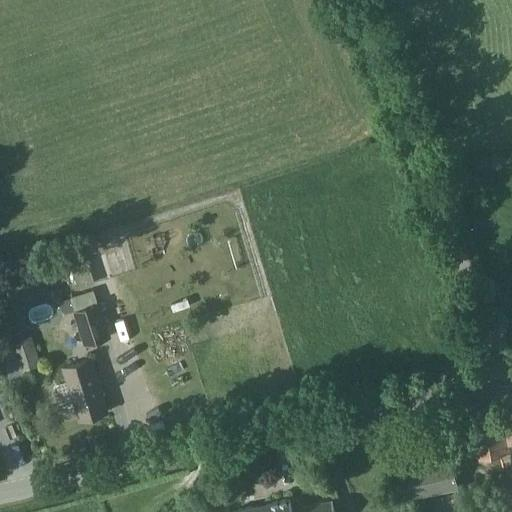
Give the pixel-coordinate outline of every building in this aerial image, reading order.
[(100,303),(74,311),(85,344),(111,336),(100,303)] [(12,342),(24,380),(44,374),(32,336),(12,342)] [(63,368),(67,381),(56,384),(54,389),(58,404),(64,406),(74,403),(80,420),(108,411),(91,359),(63,368)] [(479,461),(509,456),(503,417),(473,421),(479,461)] [(400,500),(459,488),(453,458),(394,470),(400,500)] [(505,511),(501,492),(479,498),(482,511),(505,511)] [(335,511),(333,500),(293,508),(291,498),(233,511),(335,511)]
